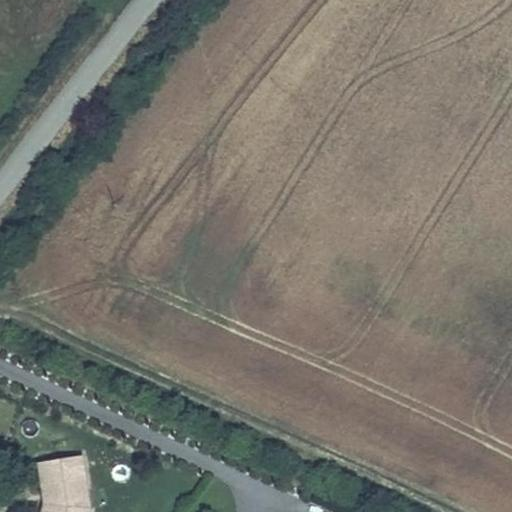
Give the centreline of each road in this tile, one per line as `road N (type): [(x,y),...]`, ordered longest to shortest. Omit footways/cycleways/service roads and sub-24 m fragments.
road 1 (unknown): [(285,501),(0,365)]
road 2 (tertiary): [(142,0),(0,182)]
